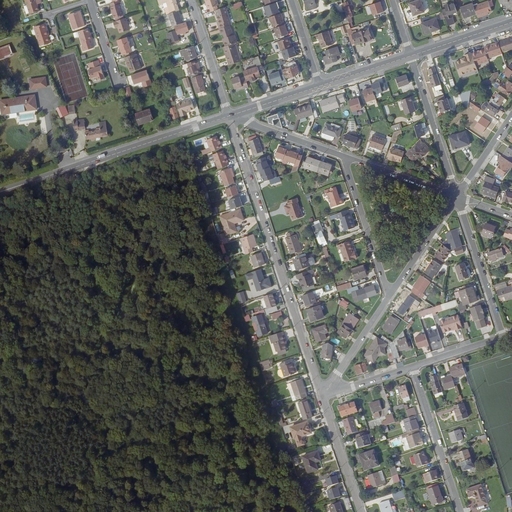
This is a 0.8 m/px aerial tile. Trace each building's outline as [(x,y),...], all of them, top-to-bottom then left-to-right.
[(30,0),(34,12),(43,9),(41,3),(46,1),(45,0),(30,0)] [(119,0),(120,0),(117,1),(118,5),(117,5),(121,16),(122,16),(130,13),(131,13),(126,0),(119,0)] [(184,9),(180,0),(163,0),(165,3),(171,1),(172,5),(175,12),(183,9),(184,9)] [(210,0),(213,8),(215,8),(216,11),(221,10),(223,9),(222,6),(224,5),(221,0),(210,0)] [(308,0),(311,9),(320,7),(318,0),(308,0)] [(417,15),(427,11),(423,0),(422,0),(414,3),(417,15)] [(247,6),(246,1),(236,4),(238,9),(247,6)] [(377,15),(388,11),(386,8),(384,1),(374,4),(377,15)] [(495,11),(491,1),(477,5),(480,13),(481,17),(489,15),(488,13),(491,12),(495,11)] [(282,2),(267,7),(269,11),(270,11),(271,16),(283,12),(282,7),(283,6),(282,2)] [(353,7),(352,2),(347,3),(351,17),(355,16),(356,16),(355,11),(357,10),(356,6),(353,7)] [(480,13),(477,5),(476,3),(463,7),(467,18),(480,13)] [(452,18),(451,14),(460,11),(458,4),(452,6),(451,4),(448,5),(449,9),(446,10),(446,11),(451,25),(457,23),(456,18),(454,17),(452,18)] [(230,6),(223,9),(221,10),(224,19),(226,24),(223,25),(225,29),(235,25),(233,22),(235,21),(230,6)] [(180,24),(187,21),(183,9),(175,12),(173,12),(177,25),(180,24)] [(85,14),(83,10),(73,13),(78,29),(90,25),(86,14),(85,14)] [(286,13),(274,17),(275,20),(276,20),(278,26),(289,22),(287,17),(287,16),(286,13)] [(123,19),(120,20),(121,24),(124,24),(124,25),(126,31),(136,28),(132,16),(131,16),(123,19)] [(442,28),(439,18),(434,20),(425,23),(428,33),(442,28)] [(183,33),(194,29),(191,20),(187,21),(180,24),(183,33)] [(50,27),(49,23),(38,26),(42,38),(43,38),(44,45),(54,42),(52,35),(53,35),(51,27),(50,27)] [(290,24),(279,28),(282,38),(292,34),(291,31),(293,31),(290,24)] [(229,34),(230,35),(238,32),(236,25),(235,25),(225,29),(227,34),(229,34)] [(96,34),(95,35),(93,28),(83,31),(88,46),(87,46),(88,51),(98,48),(97,43),(98,43),(97,39),(98,38),(96,34)] [(367,41),(377,38),(374,28),(353,35),(356,44),(367,40),(367,41)] [(173,32),(175,39),(179,37),(180,39),(181,39),(181,37),(184,36),(181,29),(173,32)] [(326,47),(337,43),(333,29),(320,33),(321,38),(322,38),(323,39),(324,39),(326,47)] [(241,34),(239,35),(238,32),(230,35),(230,37),(228,38),(231,46),(241,43),(243,42),(241,34)] [(134,33),(124,37),(129,52),(139,48),(134,33)] [(286,50),(297,47),(296,43),(295,43),(293,38),(282,41),(284,47),(283,47),(285,51),(286,50)] [(511,38),(502,42),(505,53),(511,50),(511,38)] [(488,50),(490,58),(505,54),(505,53),(502,42),(497,44),(497,45),(487,48),(488,50)] [(245,61),(247,61),(241,43),(231,46),(229,47),(235,65),(245,61)] [(191,58),(202,55),(199,44),(188,48),(191,58)] [(0,60),(14,55),(10,45),(0,48),(0,60)] [(339,53),(343,52),(341,45),(328,49),(330,55),(328,56),(330,63),(341,59),(339,53)] [(297,47),(286,50),(289,59),(301,56),(298,47),(297,47)] [(143,50),(131,53),(134,62),(135,62),(136,64),(137,68),(147,65),(143,50)] [(479,52),(475,53),(479,65),(492,61),(490,58),(488,50),(479,53),(479,52)] [(463,75),(480,69),(479,65),(475,53),(468,56),(468,58),(459,62),(463,75)] [(194,75),(204,72),(202,67),(202,64),(203,64),(202,59),(191,62),(193,67),(191,68),(194,75)] [(104,65),(103,60),(93,63),(95,68),(92,69),(96,78),(102,76),(103,80),(110,77),(105,65),(104,65)] [(301,73),(304,72),(300,60),(292,62),(294,67),(288,69),(291,77),(295,75),(295,76),(301,74),(301,73)] [(153,66),(138,71),(139,75),(141,75),(142,80),(148,78),(150,84),(158,81),(153,66)] [(251,77),(251,78),(255,77),(256,81),(261,79),(260,76),(266,74),(263,66),(257,68),(258,71),(254,72),(253,69),(249,70),(251,77)] [(284,71),(274,74),(277,83),(283,81),(290,79),(287,68),(283,69),(284,71)] [(432,75),(433,80),(441,78),(438,69),(432,70),(433,74),(432,75)] [(201,92),(210,89),(205,74),(196,77),(201,92)] [(248,87),(253,85),(251,78),(251,77),(245,79),(244,75),(236,77),(240,88),(247,85),(248,87)] [(403,86),(413,83),(410,75),(400,78),(403,86)] [(46,76),(30,78),(32,87),(47,85),(46,76)] [(182,79),(186,89),(191,87),(188,77),(182,79)] [(443,84),(441,78),(433,80),(435,86),(443,84)] [(499,88),(510,95),(511,92),(511,81),(510,80),(508,84),(504,81),(499,88)] [(377,86),(379,93),(387,91),(384,81),(376,83),(377,86)] [(180,86),(175,88),(178,98),(184,97),(180,86)] [(379,93),(377,86),(367,89),(371,101),(380,98),(379,93)] [(127,98),(132,96),(129,87),(123,89),(127,98)] [(472,91),(469,97),(474,100),(477,94),(472,91)] [(343,102),(350,99),(347,92),(325,100),(328,110),(344,104),(343,102)] [(500,93),(493,103),(497,106),(500,108),(507,98),(500,93)] [(0,103),(1,114),(37,109),(35,94),(0,98),(0,103)] [(359,98),(353,100),(357,110),(366,107),(363,96),(359,97),(359,98)] [(409,114),(419,111),(415,96),(405,99),(409,114)] [(451,97),(449,98),(441,100),(444,112),(454,109),(451,97)] [(196,98),(182,102),(186,113),(192,111),(191,110),(199,107),(196,98)] [(494,113),(495,114),(498,109),(497,109),(498,108),(496,107),(497,106),(493,103),(491,102),(490,103),(488,104),(486,106),(486,109),(493,114),(494,113)] [(303,118),(318,113),(315,103),(299,108),(302,117),(303,118)] [(65,105),(56,109),(60,118),(68,115),(65,105)] [(178,117),(184,115),(180,105),(175,107),(178,117)] [(160,117),(156,106),(142,111),(146,121),(160,117)] [(271,115),(273,122),(287,126),(282,112),(271,115)] [(481,129),(485,132),(493,121),(489,118),(481,129)] [(93,128),(91,119),(79,121),(83,131),(86,131),(87,129),(93,128)] [(104,138),(115,134),(112,121),(105,123),(106,128),(101,129),(102,131),(96,133),(95,131),(93,132),(96,140),(99,139),(100,141),(104,140),(104,138)] [(328,131),(343,136),(346,127),(344,126),(335,123),(331,122),(328,131)] [(393,127),(398,132),(401,131),(404,130),(405,129),(403,123),(393,127)] [(424,123),(417,125),(421,136),(427,134),(424,123)] [(458,134),(458,133),(452,135),(457,149),(473,144),(469,131),(458,134)] [(253,136),(259,155),(268,152),(263,136),(261,136),(260,133),(253,136)] [(351,133),(350,134),(347,133),(345,139),(348,140),(347,142),(362,147),(365,138),(351,133)] [(387,148),(391,150),(396,137),(392,135),(390,139),(377,134),(373,145),(386,150),(387,148)] [(209,152),(228,146),(226,142),(225,142),(224,139),(223,135),(213,138),(215,146),(208,149),(209,152)] [(410,152),(417,160),(423,155),(424,157),(430,152),(432,150),(432,147),(428,142),(427,143),(423,139),(410,152)] [(301,169),(307,154),(303,153),(303,152),(295,149),(295,150),(291,148),(291,147),(283,144),(279,154),(288,157),(286,161),(290,162),(291,159),(299,162),(296,171),(301,169)] [(404,159),(408,149),(396,145),(392,156),(397,158),(398,157),(400,158),(404,159)] [(233,160),(232,156),(231,156),(230,153),(228,148),(218,152),(220,157),(222,163),(223,167),(233,164),(232,160),(233,160)] [(273,178),(281,175),(280,171),(277,173),(275,165),(274,166),(271,159),(276,158),(274,154),(261,158),(263,162),(261,162),(263,169),(264,169),(267,176),(268,180),(273,178)] [(501,159),(504,161),(498,170),(506,175),(511,167),(511,166),(511,159),(505,155),(504,154),(501,159)] [(321,170),(324,160),(312,155),(308,165),(321,170)] [(332,174),(336,164),(324,160),(321,170),(332,174)] [(233,183),(239,181),(237,175),(236,170),(237,170),(236,165),(225,169),(230,184),(233,183)] [(502,186),(497,184),(499,180),(498,178),(490,174),(488,180),(489,180),(484,189),(487,190),(492,193),(492,194),(498,196),(502,186)] [(233,195),(243,192),(241,184),(230,188),(233,195)] [(345,197),(343,197),(339,185),(334,187),(335,190),(330,191),(335,206),(347,202),(345,197)] [(235,208),(247,204),(244,195),(233,198),(235,203),(233,203),(235,208)] [(294,210),(295,213),(296,217),(306,214),(304,207),(304,208),(301,200),(288,204),(291,212),(293,211),(294,210)] [(239,222),(249,219),(245,208),(225,215),(231,234),(242,231),(239,222)] [(344,217),(348,229),(358,226),(356,221),(355,222),(354,218),(355,218),(354,213),(353,213),(351,209),(339,213),(341,217),(344,217)] [(325,230),(326,229),(322,220),(318,221),(319,225),(316,226),(319,234),(320,233),(324,244),(330,241),(325,230)] [(484,233),(494,237),(498,227),(487,223),(484,233)] [(454,248),(457,247),(464,245),(459,229),(449,232),(454,248)] [(295,252),(306,249),(300,233),(298,233),(297,230),(291,232),(292,235),(289,236),(295,252)] [(230,242),(233,241),(231,237),(227,238),(225,233),(222,234),(226,243),(230,242)] [(245,237),(251,253),(259,251),(257,246),(262,245),(258,233),(245,237)] [(349,261),(361,257),(359,250),(357,250),(354,240),(341,244),(343,249),(345,248),(349,261)] [(454,249),(453,249),(446,244),(438,255),(446,260),(454,249)] [(459,254),(467,252),(465,245),(464,245),(457,247),(459,254)] [(493,260),(508,255),(506,247),(488,253),(489,256),(492,255),(493,260)] [(259,266),(269,263),(266,252),(256,255),(259,266)] [(318,262),(319,261),(319,260),(318,257),(317,256),(316,255),(311,257),(310,253),(298,257),(301,267),(318,262)] [(435,277),(444,264),(436,259),(427,272),(435,277)] [(463,279),(472,276),(467,262),(458,265),(463,279)] [(359,279),(370,275),(367,265),(356,269),(359,279)] [(258,277),(262,290),(276,285),(273,277),(269,278),(268,279),(265,268),(255,271),(256,276),(257,276),(258,277)] [(315,273),(313,273),(312,269),(300,273),(301,277),(303,277),(306,287),(318,283),(315,273)] [(428,293),(426,291),(433,281),(424,275),(416,286),(417,286),(415,290),(425,297),(428,293)] [(508,280),(498,283),(500,289),(509,286),(508,280)] [(340,286),(341,291),(355,287),(353,282),(340,286)] [(359,301),(380,293),(377,285),(356,292),(359,301)] [(466,304),(479,300),(482,299),(481,295),(478,296),(476,291),(475,286),(461,290),(466,304)] [(500,289),(502,296),(504,296),(507,295),(508,299),(511,298),(511,293),(509,286),(500,289)] [(245,302),(251,300),(248,290),(242,292),(245,302)] [(281,304),(277,291),(268,294),(273,307),(281,304)] [(318,302),(320,301),(319,295),(317,291),(307,294),(310,304),(318,302)] [(415,298),(417,296),(411,292),(402,305),(407,309),(415,298)] [(350,308),(352,304),(351,304),(346,300),(343,299),(342,303),(350,308)] [(446,303),(448,309),(461,305),(459,299),(446,303)] [(440,314),(439,312),(448,309),(446,303),(437,305),(434,307),(435,313),(436,315),(440,314)] [(315,321),(328,316),(324,304),(311,309),(315,321)] [(473,307),(477,320),(478,319),(480,327),(489,325),(486,317),(487,317),(485,312),(486,312),(485,308),(484,308),(483,304),(473,307)] [(421,311),(423,317),(435,313),(434,307),(421,311)] [(347,322),(356,327),(362,318),(353,312),(347,322)] [(267,327),(264,319),(269,318),(267,313),(257,316),(259,321),(261,321),(263,328),(262,329),(263,334),(273,331),(271,326),(267,327)] [(465,328),(461,314),(451,317),(455,329),(457,329),(457,330),(465,328)] [(386,327),(394,333),(402,320),(395,315),(386,327)] [(442,320),(446,332),(455,329),(451,317),(442,320)] [(350,336),(356,327),(347,322),(341,331),(350,336)] [(329,332),(332,331),(330,324),(317,328),(317,329),(316,330),(317,333),(319,333),(321,340),(330,337),(329,332)] [(434,328),(430,329),(434,341),(438,340),(438,341),(444,339),(440,328),(435,330),(434,328)] [(281,351),(291,348),(289,344),(288,339),(290,338),(287,330),(273,334),(276,342),(278,341),(281,351)] [(404,350),(412,347),(407,330),(393,344),(397,358),(403,356),(399,345),(402,344),(404,350)] [(432,345),(428,333),(418,336),(421,347),(427,345),(428,346),(432,345)] [(392,351),(390,345),(392,343),(381,336),(371,351),(384,359),(389,352),(390,352),(392,351)] [(326,355),(335,357),(337,344),(332,341),(328,343),(326,355)] [(284,362),(289,375),(301,372),(298,364),(296,365),(295,359),(284,362)] [(360,372),(367,370),(367,368),(371,367),(369,361),(358,365),(360,372)] [(455,376),(458,375),(463,373),(468,371),(466,364),(452,368),(454,373),(455,376)] [(447,390),(458,386),(455,376),(454,373),(444,377),(447,390)] [(434,384),(437,395),(446,392),(440,374),(433,377),(435,383),(434,384)] [(305,378),(295,381),(297,387),(301,399),(311,395),(305,378)] [(412,396),(409,384),(402,387),(405,398),(406,398),(412,396)] [(311,398),(302,401),(308,418),(317,416),(311,398)] [(382,410),(385,409),(383,400),(373,403),(378,417),(384,415),(382,410)] [(345,416),(361,411),(358,402),(342,407),(345,416)] [(412,417),(419,415),(420,414),(418,406),(411,408),(410,403),(407,404),(408,408),(409,409),(412,417)] [(458,421),(471,417),(467,404),(457,407),(458,410),(456,411),(458,421)] [(392,424),(399,422),(396,413),(389,416),(390,420),(392,424)] [(419,415),(412,417),(407,419),(411,432),(422,428),(419,419),(420,419),(419,415)] [(357,416),(347,419),(350,430),(352,434),(361,431),(360,427),(357,416)] [(306,435),(316,432),(312,420),(295,425),(299,437),(300,437),(303,445),(308,443),(306,435)] [(423,432),(422,428),(411,432),(405,434),(406,438),(409,437),(412,444),(413,447),(427,443),(425,438),(424,438),(422,432),(423,432)] [(456,443),(466,440),(462,429),(452,432),(456,443)] [(363,448),(374,444),(370,431),(358,435),(361,441),(363,448)] [(470,449),(460,453),(464,465),(475,462),(470,449)] [(368,469),(382,465),(378,450),(367,454),(366,451),(360,453),(361,459),(364,458),(368,469)] [(319,462),(324,460),(321,451),(306,455),(312,472),(322,469),(319,462)] [(420,467),(432,463),(430,459),(429,456),(427,451),(417,455),(420,467)] [(466,471),(476,467),(475,462),(464,465),(466,471)] [(428,483),(441,479),(438,470),(425,474),(428,483)] [(388,479),(385,480),(382,471),(371,475),(375,488),(389,484),(388,479)] [(329,478),(332,486),(342,482),(340,475),(329,478)] [(482,506),(491,503),(484,484),(470,489),(471,494),(476,493),(475,494),(476,495),(476,496),(479,497),(482,506)] [(331,490),(333,499),(345,496),(344,492),(343,492),(341,486),(331,490)] [(436,504),(446,501),(441,486),(431,489),(436,504)] [(385,511),(395,511),(391,499),(383,502),(385,511)] [(335,511),(346,511),(343,501),(333,505),(335,511)]
